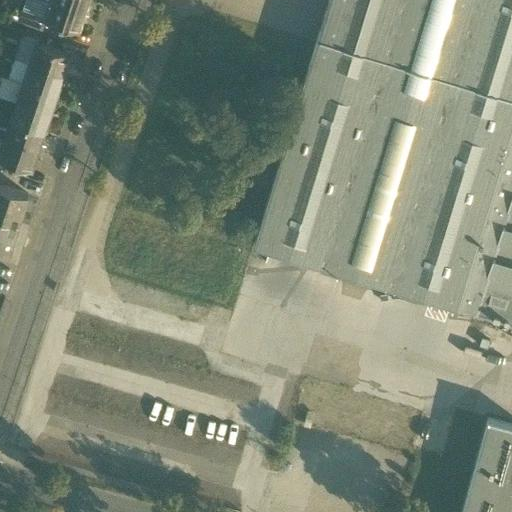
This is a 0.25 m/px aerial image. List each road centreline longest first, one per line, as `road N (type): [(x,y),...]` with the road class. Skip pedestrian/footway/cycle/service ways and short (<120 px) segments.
road 1 (residential): [(0,389),(136,0)]
road 2 (residential): [(0,477),(124,511)]
